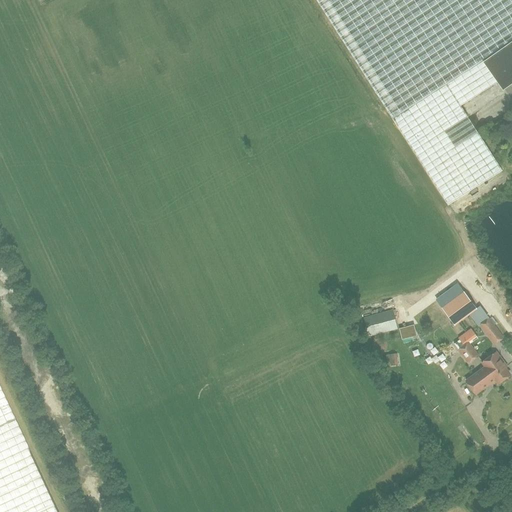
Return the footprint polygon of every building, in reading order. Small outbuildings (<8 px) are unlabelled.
[(511,0),(316,0),(448,205),(502,171),(460,106),(499,81),(503,88),(511,81),(511,0)] [(464,292),(443,308),(454,324),(475,308),(464,292)] [(369,335),(399,330),(396,311),(366,315),(369,335)] [(489,320),(481,326),(494,344),(502,338),(489,320)] [(412,336),(409,325),(400,328),(402,338),(412,336)] [(469,344),(465,347),(459,351),(468,364),(478,356),(469,344)] [(482,363),(498,384),(510,375),(505,368),(507,367),(496,353),(482,363)] [(498,384),(482,363),(485,367),(466,381),(476,394),(495,380),(498,384)] [(58,511),(0,386),(0,511),(58,511)]
